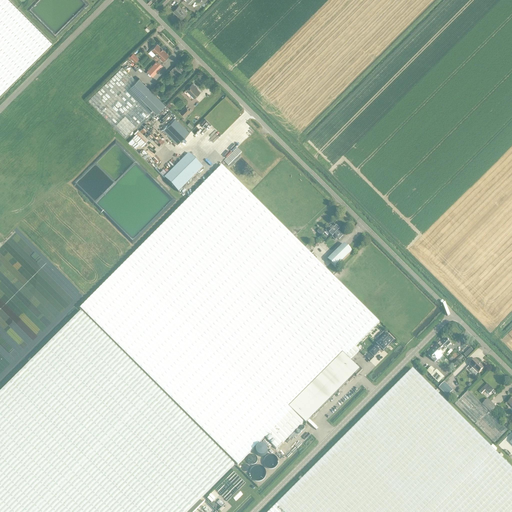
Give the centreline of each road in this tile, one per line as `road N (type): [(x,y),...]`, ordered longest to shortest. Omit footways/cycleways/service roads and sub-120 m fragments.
road 1 (tertiary): [(453,314),(137,0)]
road 2 (tertiary): [(255,511),(453,314)]
